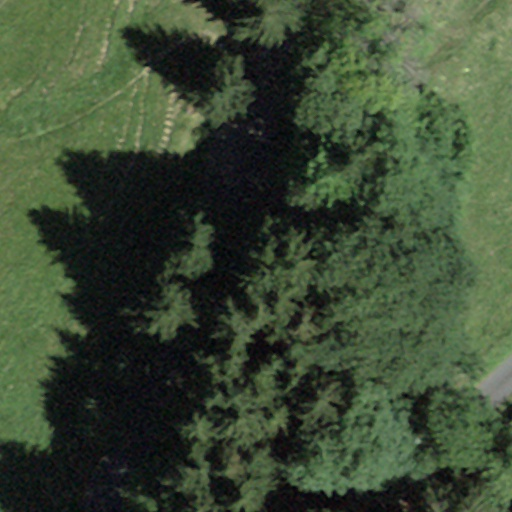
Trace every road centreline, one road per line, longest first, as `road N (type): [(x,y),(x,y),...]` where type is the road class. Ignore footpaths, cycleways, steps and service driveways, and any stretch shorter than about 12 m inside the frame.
road 1 (unclassified): [(288,0),(250,188),(120,511)]
road 2 (unclassified): [(393,511),(511,376)]
